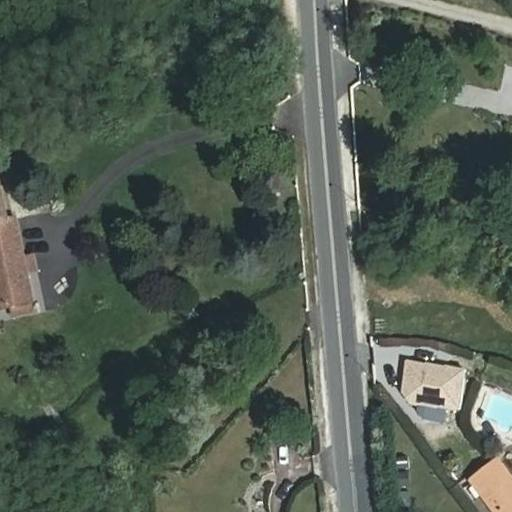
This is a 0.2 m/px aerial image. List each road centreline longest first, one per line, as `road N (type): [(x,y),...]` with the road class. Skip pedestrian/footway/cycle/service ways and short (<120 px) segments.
road 1 (unclassified): [(312,0),(358,511)]
road 2 (unknown): [(44,251),(143,154),(180,136),(321,107)]
road 3 (unknown): [(383,0),(511,30)]
